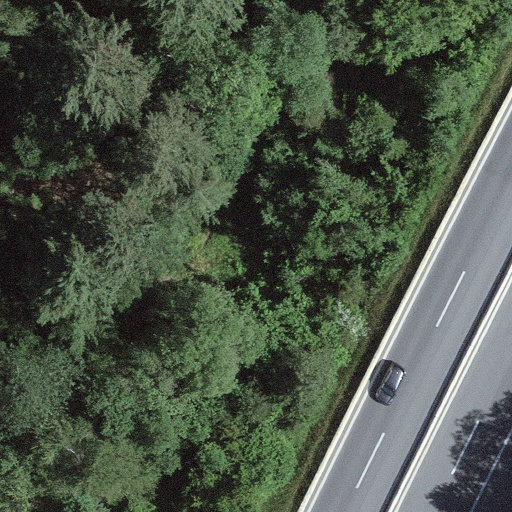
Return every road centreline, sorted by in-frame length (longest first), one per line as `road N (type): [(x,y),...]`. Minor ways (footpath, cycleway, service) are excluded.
road 1 (trunk): [(511,180),(345,511)]
road 2 (trunk): [(434,511),(511,354)]
